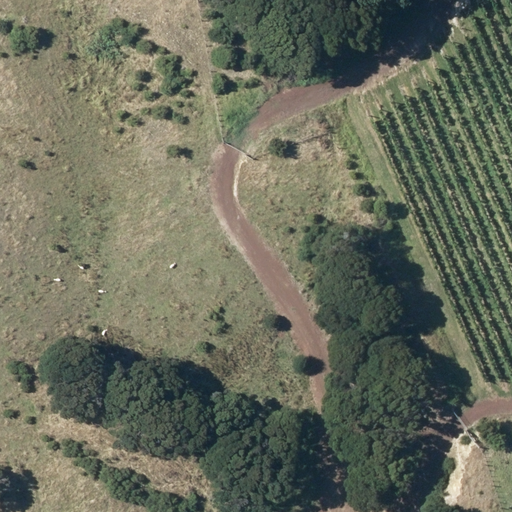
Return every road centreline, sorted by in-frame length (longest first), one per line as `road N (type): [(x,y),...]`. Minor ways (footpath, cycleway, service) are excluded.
road 1 (track): [(336,511),(348,481),(339,383),(284,284),(229,212),(227,161),(264,114),(370,79),(412,50),(458,0)]
road 2 (track): [(407,511),(454,425),(511,405)]
